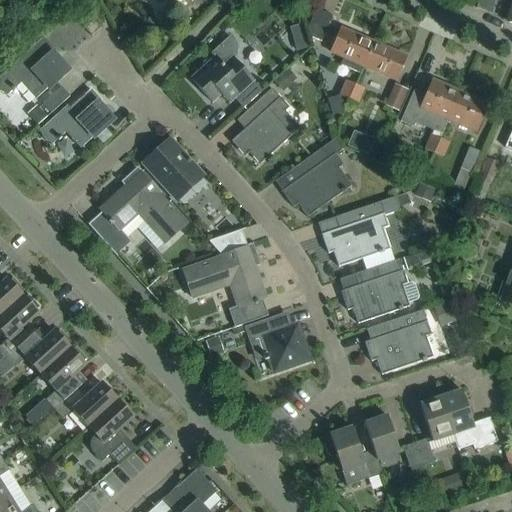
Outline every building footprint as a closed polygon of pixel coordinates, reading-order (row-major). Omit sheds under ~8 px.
[(477,0),(476,9),(491,15),(494,0),(477,0)] [(309,37),(321,42),(332,16),(315,9),(307,30),(309,37)] [(91,36),(100,28),(93,20),(84,29),(91,36)] [(332,47),(329,52),(343,58),(340,65),(359,74),(362,67),(373,43),(340,29),(332,47)] [(236,56),(236,44),(229,37),(211,54),(214,57),(211,60),(207,60),(203,62),(201,65),(201,69),(190,79),(211,103),(225,90),(233,99),(234,99),(243,109),(262,92),(254,82),(234,58),(236,56)] [(35,100),(66,71),(53,55),(56,52),(45,40),(24,60),(21,57),(0,76),(0,89),(6,96),(12,91),(13,92),(16,89),(14,88),(20,84),(35,100)] [(373,43),(362,67),(396,81),(406,57),(373,43)] [(273,82),(285,71),(276,61),(264,72),(273,82)] [(285,71),(273,82),(282,93),(297,80),(287,69),(285,71)] [(447,121),(459,92),(431,80),(425,95),(414,91),(415,90),(413,90),(406,108),(399,121),(412,127),(414,123),(432,131),(424,150),(433,154),(440,139),(438,139),(446,121),(447,121)] [(348,100),(354,85),(344,81),(338,96),(348,100)] [(394,84),(385,106),(398,112),(408,90),(394,84)] [(354,85),(348,100),(357,104),(364,89),(354,85)] [(68,97),(61,88),(42,105),(50,113),(68,97)] [(271,89),(260,100),(245,113),(253,122),(231,142),(244,157),(248,153),(259,165),(299,128),(284,112),(289,108),(271,89)] [(38,132),(51,145),(57,140),(58,142),(61,139),(59,137),(65,133),(80,149),(111,120),(97,105),(101,102),(90,90),(69,109),(66,106),(38,132)] [(459,92),(447,121),(476,133),(488,104),(459,92)] [(220,130),(227,140),(241,130),(234,121),(220,130)] [(204,177),(178,148),(169,138),(141,164),(176,202),(204,177)] [(335,139),(315,153),(299,165),(305,175),(281,192),(293,208),(297,205),(307,218),(323,206),(351,187),(338,169),(342,165),(335,155),(343,150),(335,139)] [(440,139),(433,154),(443,158),(449,143),(440,139)] [(468,148),(452,188),(463,192),(479,152),(468,148)] [(485,158),(470,198),(483,203),(490,184),(491,184),(498,163),(485,158)] [(160,194),(153,187),(139,172),(134,177),(130,174),(120,183),(124,186),(99,209),(102,212),(87,225),(115,256),(131,242),(120,230),(139,213),(144,219),(143,221),(164,244),(186,224),(159,195),(160,194)] [(395,198),(365,208),(346,214),(349,226),(321,235),(327,254),(333,252),(338,268),(389,250),(382,229),(388,227),(384,216),(399,211),(395,198)] [(241,230),(222,237),(208,242),(219,254),(246,245),(241,230)] [(265,299),(263,292),(254,267),(259,266),(255,253),(250,254),(247,247),(229,254),(219,257),(182,270),(192,299),(221,288),(220,285),(228,282),(237,307),(228,310),(234,328),(267,317),(262,300),(265,299)] [(459,252),(447,248),(442,261),(455,265),(459,252)] [(422,266),(433,262),(429,249),(418,253),(422,266)] [(399,260),(384,265),(365,271),(369,282),(340,292),(347,311),(352,309),(357,324),(409,307),(408,304),(416,301),(418,296),(414,284),(410,283),(407,284),(399,260)] [(511,270),(507,285),(503,283),(499,295),(503,297),(502,301),(511,304),(511,270)] [(0,315),(22,296),(20,294),(23,291),(12,279),(9,282),(6,279),(0,284),(0,315)] [(22,296),(0,315),(0,331),(7,339),(0,346),(0,351),(6,358),(26,340),(18,332),(38,314),(35,311),(38,307),(28,295),(24,299),(22,296)] [(422,311),(407,316),(365,330),(369,341),(364,343),(370,362),(376,360),(381,375),(422,362),(426,361),(426,360),(432,358),(425,337),(431,335),(422,311)] [(273,373),(309,361),(305,348),(305,347),(302,337),(301,338),(297,324),(289,327),(285,315),(246,329),(256,359),(267,355),(273,373)] [(40,375),(69,348),(67,346),(70,343),(60,331),(56,334),(54,331),(46,337),(39,329),(26,340),(6,358),(15,368),(25,359),(40,375)] [(53,410),(73,392),(65,384),(85,366),(82,363),(86,359),(75,348),(72,351),(69,348),(40,375),(54,392),(44,401),(53,410)] [(87,427),(117,400),(101,383),(81,401),(73,392),(53,410),(62,420),(72,411),(87,427)] [(440,398),(453,435),(467,431),(473,450),(497,442),(489,418),(476,423),(477,425),(473,426),(461,391),(440,398)] [(432,443),(453,435),(440,398),(419,405),(432,443)] [(117,400),(87,427),(94,435),(91,438),(89,443),(89,447),(90,452),(100,463),(108,455),(118,466),(135,449),(118,430),(132,418),(117,400)] [(386,416),(363,424),(373,451),(376,461),(377,461),(378,461),(380,466),(385,469),(395,466),(399,459),(397,454),(399,454),(386,416)] [(376,461),(373,451),(360,455),(351,427),(328,435),(330,439),(326,440),(323,445),(327,455),(331,457),(335,456),(346,486),(381,474),(377,461),(376,461)] [(422,467),(430,465),(434,463),(426,439),(414,444),(422,467)] [(410,471),(422,467),(414,444),(402,448),(410,471)] [(0,500),(8,496),(0,482),(0,475),(8,471),(2,460),(0,461),(0,500)] [(30,461),(22,466),(29,477),(37,472),(30,461)] [(183,511),(207,511),(201,505),(216,492),(196,470),(168,495),(183,511)] [(183,511),(168,495),(149,511),(183,511)] [(18,511),(8,496),(0,500),(0,511),(34,511),(31,506),(21,511),(18,511)]
